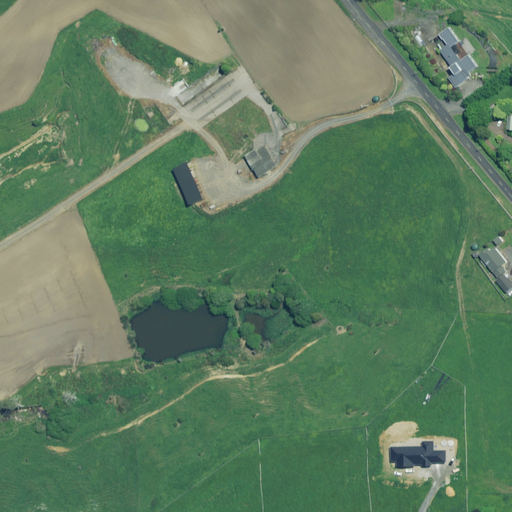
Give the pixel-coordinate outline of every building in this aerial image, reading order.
[(461,42),(453,28),(442,35),(449,46),(442,50),(457,73),(450,78),(456,88),(473,77),(470,72),(479,66),(472,55),(470,56),(461,42)] [(188,88),(183,79),(177,82),(183,91),(188,88)] [(279,167),(266,145),(248,156),(257,171),(258,170),(262,177),(279,167)] [(209,199),(192,163),(178,170),(195,206),(209,199)] [(509,263),(498,249),(493,253),(491,250),(483,255),(500,278),(508,271),(504,266),(509,263)] [(511,289),(511,280),(508,275),(499,281),(508,293),(511,289)]
